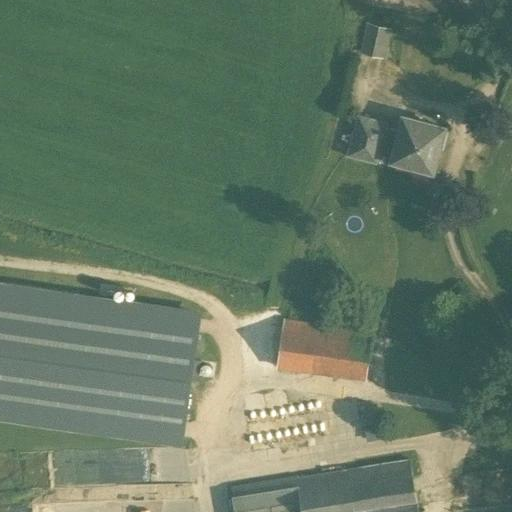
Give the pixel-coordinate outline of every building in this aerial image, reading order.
[(366,21),(360,52),(385,58),(392,27),(366,21)] [(359,118),(349,154),(375,161),(384,124),(359,118)] [(393,158),(430,169),(442,129),(404,118),(393,158)] [(0,412),(180,442),(200,318),(0,285),(0,412)] [(285,320),(277,367),(365,380),(373,332),(285,320)] [(298,478),(297,476),(231,487),(235,511),(417,511),(409,459),(298,478)]
